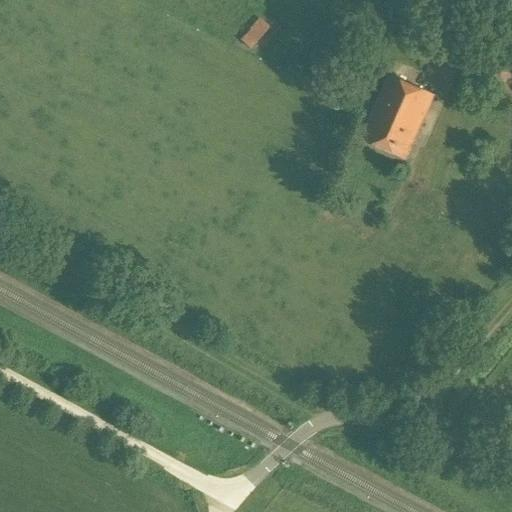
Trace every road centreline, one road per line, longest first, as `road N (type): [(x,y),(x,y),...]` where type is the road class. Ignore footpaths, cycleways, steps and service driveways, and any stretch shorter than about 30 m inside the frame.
road 1 (unclassified): [(511,445),(328,418),(305,429),(233,500),(0,368)]
road 2 (track): [(410,426),(511,302)]
